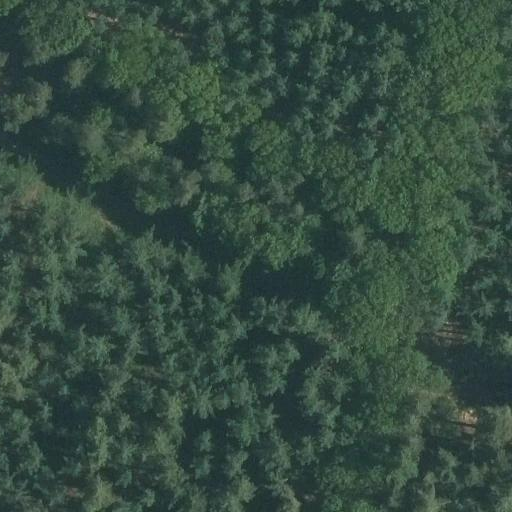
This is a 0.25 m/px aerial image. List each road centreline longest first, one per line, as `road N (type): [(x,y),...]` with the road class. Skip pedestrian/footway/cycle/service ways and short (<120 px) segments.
road 1 (track): [(341,511),(457,0)]
road 2 (track): [(0,140),(382,330)]
